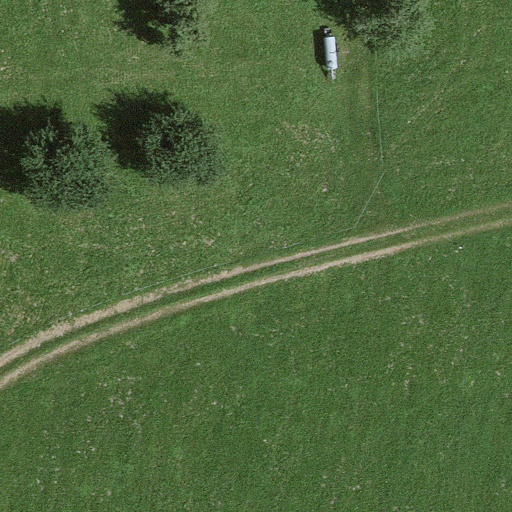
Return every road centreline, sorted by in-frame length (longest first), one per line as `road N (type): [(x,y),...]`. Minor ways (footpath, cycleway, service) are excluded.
road 1 (track): [(511,212),(277,265),(43,345),(0,378)]
road 2 (track): [(359,0),(362,146)]
